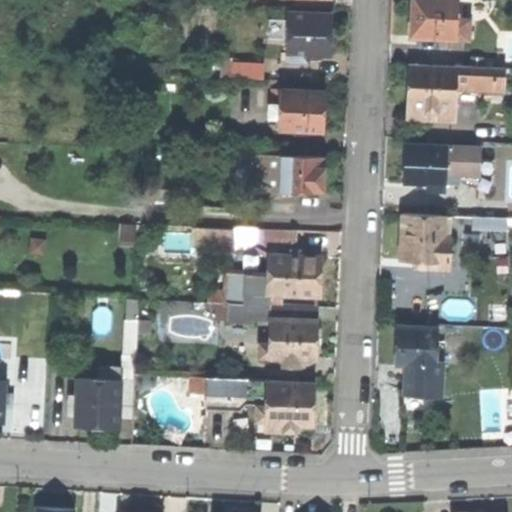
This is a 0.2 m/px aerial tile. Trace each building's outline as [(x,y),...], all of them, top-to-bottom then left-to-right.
[(413,0),(413,14),(412,37),(469,39),(470,19),(457,19),(458,0),(413,0)] [(289,12),(288,59),(308,60),(308,52),(328,53),(329,35),(329,14),(289,12)] [(231,77),(261,78),(262,62),(231,61),(231,77)] [(458,65),(458,69),(457,101),(481,102),(481,83),(475,83),(476,66),(458,65)] [(505,67),(476,66),(475,83),(481,83),(504,84),(505,67)] [(409,87),(409,104),(456,106),(457,101),(458,69),(410,67),(409,87)] [(277,120),(276,129),(322,131),(323,112),(324,92),(283,90),(282,120),(277,120)] [(456,119),(456,106),(409,104),(408,118),(456,119)] [(406,163),(406,183),(445,185),(446,174),(446,161),(447,147),(407,145),(406,163)] [(461,147),(447,147),(446,161),(458,161),(460,161),(461,147)] [(481,148),(461,147),(460,161),(464,161),(463,171),(480,171),(481,148)] [(234,167),(272,168),(272,154),(234,152),(234,167)] [(272,170),(283,170),(284,154),(272,154),(272,168),(272,170)] [(323,156),(284,154),(283,170),(282,190),(321,191),(322,189),(324,189),(324,178),(325,168),(323,168),(323,156)] [(446,174),(457,174),(458,161),(446,161),(446,174)] [(480,175),(480,171),(463,171),(464,161),(460,161),(458,161),(457,174),(480,175)] [(403,238),(402,260),(428,261),(428,268),(451,270),(452,238),(444,238),(445,216),(404,214),(403,238)] [(490,217),(489,226),(510,227),(510,218),(490,217)] [(234,247),(258,248),(259,229),(235,228),(234,247)] [(258,254),(271,254),(292,255),(292,249),(293,249),(294,230),(259,229),(258,248),(258,254)] [(270,294),(319,295),(320,276),(320,256),(302,255),(292,255),(271,254),(271,279),(270,294)] [(249,303),(250,297),(250,275),(250,274),(228,273),(227,303),(230,303),(249,303)] [(270,298),(270,294),(271,279),(265,279),(265,276),(250,275),(250,297),(270,298)] [(255,304),(249,303),(230,303),(229,321),(255,322),(255,304)] [(318,320),(270,318),(269,358),(284,358),(284,366),(301,367),(301,359),(316,359),(317,340),(318,320)] [(126,321),(125,351),(138,351),(139,322),(126,321)] [(439,328),(399,326),(399,346),(398,365),(408,365),(437,367),(438,361),(439,328)] [(124,363),(137,364),(138,351),(125,351),(124,363)] [(445,362),(438,361),(437,367),(408,365),(406,394),(443,395),(445,362)] [(110,366),(110,373),(110,379),(122,379),(122,377),(123,367),(110,366)] [(96,427),(119,428),(120,421),(122,379),(110,379),(110,373),(95,372),(95,378),(79,377),(78,395),(70,395),(69,416),(77,416),(77,426),(96,427)] [(137,378),(122,377),(122,379),(120,421),(135,421),(137,378)] [(192,394),(207,394),(208,393),(208,377),(192,377),(192,394)] [(227,393),(247,394),(247,382),(248,378),(208,377),(208,393),(227,393)] [(0,382),(0,421),(6,422),(6,410),(12,410),(13,393),(7,393),(8,382),(0,382)] [(257,406),(267,406),(268,382),(247,382),(247,394),(247,406),(257,406)] [(266,422),(266,431),(296,432),(297,424),(313,425),(314,406),(314,384),(268,382),(267,406),(266,422)] [(207,410),(226,411),(227,393),(208,393),(207,394),(207,410)] [(242,411),(247,406),(247,394),(227,393),(226,411),(242,411)] [(257,422),(266,422),(267,406),(257,406),(257,422)]
